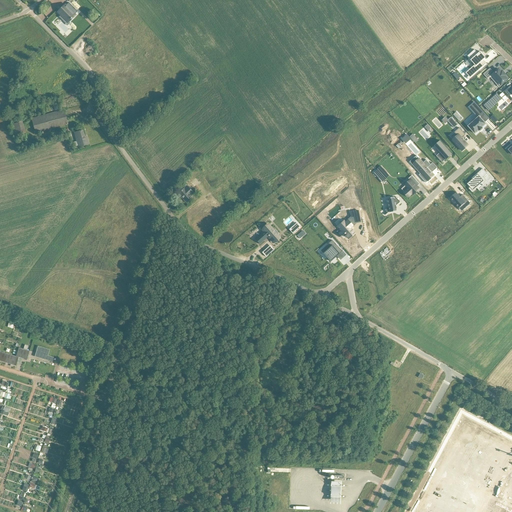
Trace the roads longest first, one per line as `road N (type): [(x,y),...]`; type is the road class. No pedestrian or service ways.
road 1 (unclassified): [(66,511),(167,210)]
road 2 (unclassified): [(167,210),(92,109),(89,72),(28,10)]
road 3 (residential): [(511,124),(346,271)]
road 4 (unclassified): [(319,296),(200,243),(167,210)]
road 5 (unclassified): [(389,487),(453,371)]
